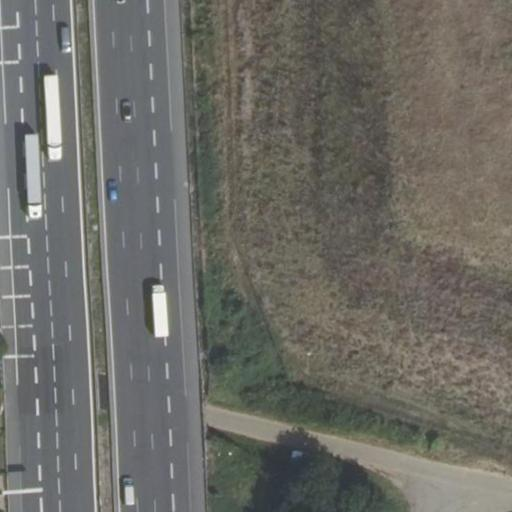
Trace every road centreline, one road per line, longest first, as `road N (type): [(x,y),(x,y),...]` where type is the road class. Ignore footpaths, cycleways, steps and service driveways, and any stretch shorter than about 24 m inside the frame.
road 1 (residential): [(0,370),(511,493)]
road 2 (motorway): [(39,0),(64,511)]
road 3 (motorway): [(152,511),(127,0)]
